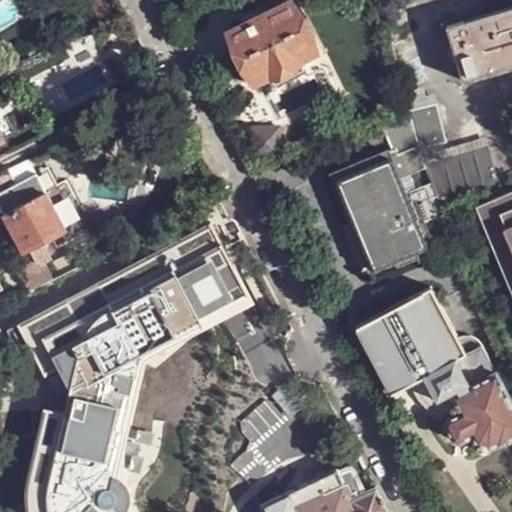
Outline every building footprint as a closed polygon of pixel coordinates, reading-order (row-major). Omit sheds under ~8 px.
[(111,0),(91,0),(103,22),(119,15),(111,0)] [(315,49),(291,0),(288,0),(230,29),(255,81),(270,72),(276,83),(304,69),(298,59),(315,49)] [(511,6),(449,25),(465,79),(511,65),(511,6)] [(408,15),(393,14),(392,40),(406,41),(408,15)] [(354,227),(372,266),(394,257),(395,260),(415,252),(416,251),(415,250),(431,243),(422,221),(445,210),(442,202),(441,203),(433,183),(426,165),(422,155),(417,145),(410,115),(381,125),(390,147),(385,149),(331,172),(334,180),(332,181),(332,182),(334,181),(340,194),(337,195),(338,195),(340,194),(346,207),(344,209),(344,210),(346,208),(352,222),(350,223),(354,222),(356,227),(354,227)] [(441,203),(442,202),(499,177),(489,146),(426,165),(433,183),(441,203)] [(0,191),(19,182),(12,168),(0,173),(0,191)] [(511,189),(474,206),(511,295),(511,189)] [(6,214),(26,250),(68,228),(48,191),(6,214)] [(422,221),(431,243),(455,232),(445,210),(422,221)] [(147,343),(150,347),(252,292),(214,219),(96,282),(147,343)] [(344,231),(363,274),(372,266),(354,227),(344,231)] [(363,274),(395,260),(394,257),(372,266),(363,274)] [(31,291),(55,279),(43,262),(29,262),(17,268),(31,291)] [(124,511),(108,496),(117,457),(132,395),(136,372),(125,370),(128,359),(150,347),(147,343),(96,282),(19,323),(46,375),(60,367),(70,388),(81,407),(45,406),(27,482),(26,501),(27,511),(124,511)] [(477,446),(488,447),(490,444),(497,440),(498,442),(511,434),(511,398),(496,369),(470,383),(457,358),(467,352),(459,337),(432,286),(358,325),(392,392),(413,381),(422,394),(431,403),(439,409),(447,412),(453,408),(455,412),(447,416),(445,422),(454,439),(460,440),(464,437),(473,432),(477,440),(478,440),(477,446)] [(457,358),(470,383),(496,369),(493,363),(486,349),(480,340),(474,336),(468,335),(461,336),(459,337),(467,352),(457,358)] [(45,406),(81,407),(70,388),(46,400),(45,406)] [(145,398),(132,395),(117,457),(131,460),(145,398)] [(284,472),(267,436),(239,450),(254,483),(276,472),(278,475),(284,472)] [(390,511),(391,511),(377,486),(366,491),(355,467),(353,465),(348,465),(340,469),(339,468),(263,503),(267,511),(390,511)]
